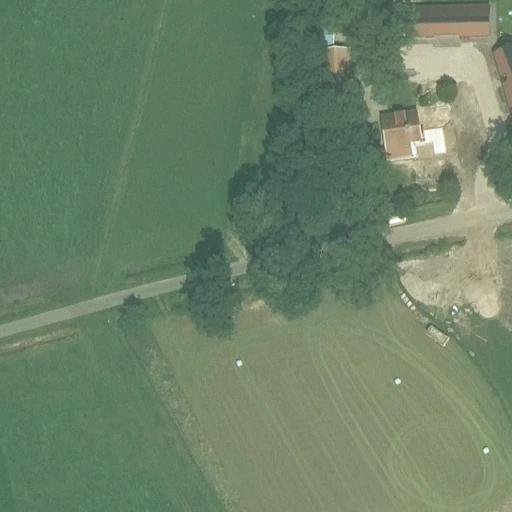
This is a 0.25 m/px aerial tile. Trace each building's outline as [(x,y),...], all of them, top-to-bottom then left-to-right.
[(407,12),(407,40),(432,39),(460,38),(488,38),(487,10),(459,11),(431,11),(407,12)] [(511,116),(511,54),(495,59),(511,116)] [(319,111),(342,110),(341,98),(346,97),(346,66),(317,67),(319,111)] [(452,80),(453,104),(475,103),(474,79),(452,80)] [(416,116),(382,121),(385,142),(383,142),(385,155),(387,155),(388,162),(416,158),(433,155),(446,153),(442,128),(418,131),(417,121),(416,116)] [(403,295),(468,279),(461,252),(397,268),(403,295)]
